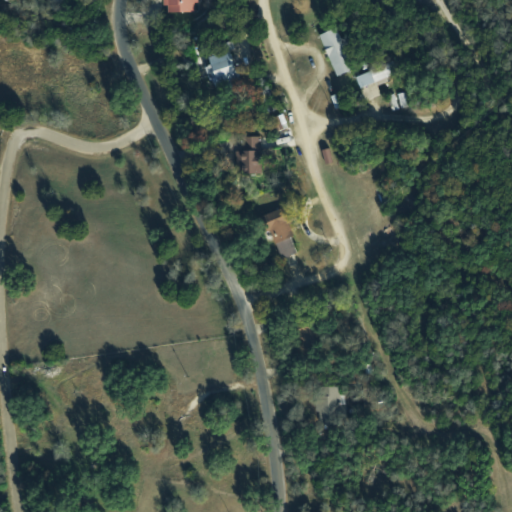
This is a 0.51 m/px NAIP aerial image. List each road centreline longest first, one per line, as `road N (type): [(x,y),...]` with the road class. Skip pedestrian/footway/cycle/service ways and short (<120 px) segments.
road 1 (residential): [(281,511),(268,401),(245,308),(126,53),(123,0)]
road 2 (residential): [(21,511),(1,285),(2,208),(17,134),(32,126),(106,145),(156,122)]
